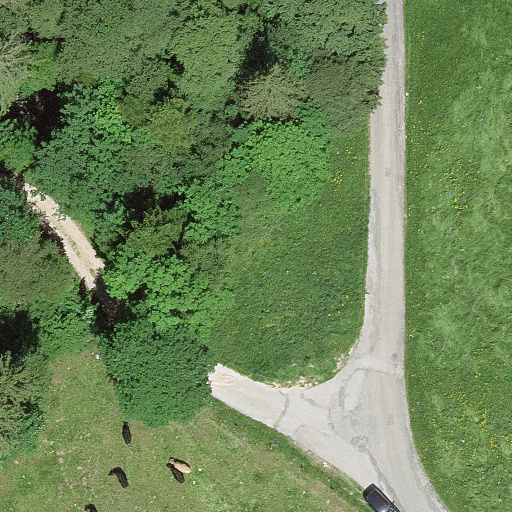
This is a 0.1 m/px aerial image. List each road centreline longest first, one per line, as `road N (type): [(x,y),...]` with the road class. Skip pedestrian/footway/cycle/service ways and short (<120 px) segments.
road 1 (unclassified): [(385,0),(395,444),(403,483),(422,511)]
road 2 (track): [(395,444),(293,414),(215,378),(150,332),(80,243),(0,187)]
